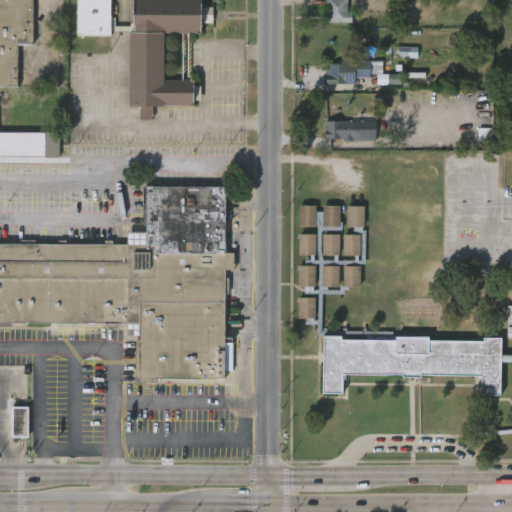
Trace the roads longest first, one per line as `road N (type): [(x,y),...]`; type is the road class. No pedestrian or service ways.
road 1 (residential): [(274,476),(275,0)]
road 2 (secondary): [(274,476),(7,476)]
road 3 (secondary): [(274,502),(511,503)]
road 4 (secondary): [(498,476),(341,476)]
